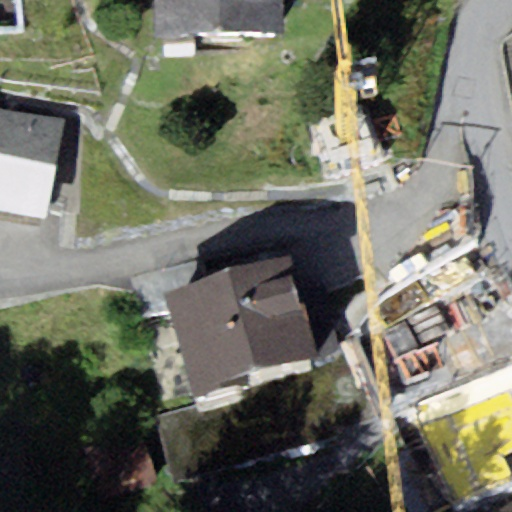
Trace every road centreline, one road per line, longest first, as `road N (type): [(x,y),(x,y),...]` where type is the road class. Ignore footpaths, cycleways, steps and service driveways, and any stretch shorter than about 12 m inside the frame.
road 1 (residential): [(474,68),(434,190),(418,211),(0,266)]
road 2 (residential): [(474,68),(511,252)]
